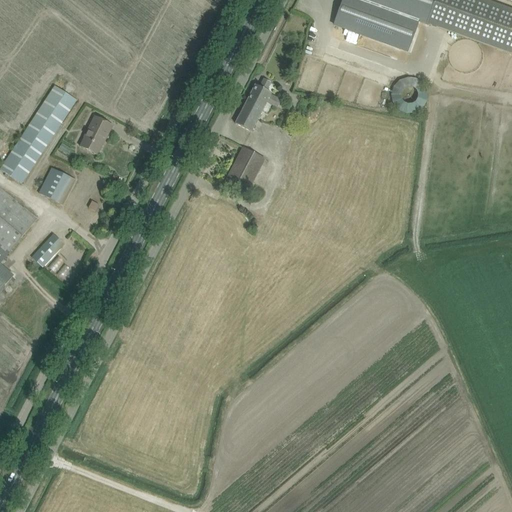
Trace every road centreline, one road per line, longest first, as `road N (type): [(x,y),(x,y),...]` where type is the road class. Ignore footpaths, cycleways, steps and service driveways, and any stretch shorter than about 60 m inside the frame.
road 1 (unclassified): [(19,511),(282,0)]
road 2 (primary): [(0,509),(261,0)]
road 3 (unclassified): [(0,463),(237,0)]
